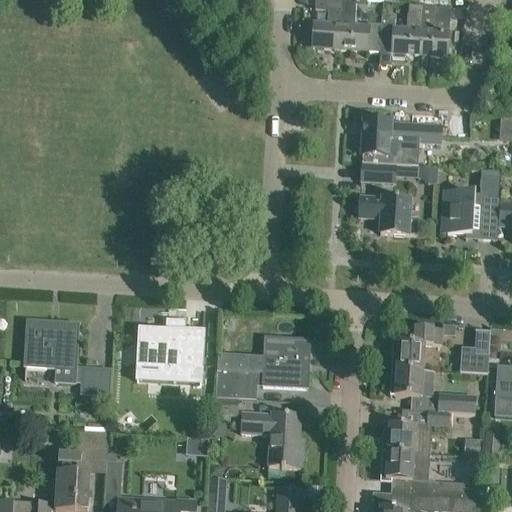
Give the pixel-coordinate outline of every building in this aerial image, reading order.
[(312,51),(339,53),(343,0),(338,0),(315,0),(315,12),(328,13),(327,29),(314,28),(312,51)] [(355,1),(343,0),(339,53),(379,55),(380,46),(381,27),(368,26),(367,31),(354,31),(354,22),(355,1)] [(381,27),(380,46),(393,47),(392,61),(405,61),(405,57),(420,58),(423,8),(412,7),(410,34),(394,33),(395,20),(382,19),(381,27)] [(423,8),(420,58),(447,60),(451,10),(423,8)] [(363,158),(363,166),(391,168),(392,143),(441,147),(442,130),(452,131),(453,117),(424,115),(423,128),(390,126),(364,124),(362,158),(363,158)] [(511,120),(500,120),(499,144),(511,145),(511,120)] [(394,168),(391,168),(363,166),(362,166),(361,183),(393,185),(394,168)] [(419,170),(418,181),(423,181),(428,186),(436,187),(437,171),(419,170)] [(501,174),(481,173),(480,197),(474,197),(474,196),(449,195),(449,211),(444,211),(443,224),(448,224),(447,236),(477,238),(477,242),(497,244),(501,174)] [(409,220),(410,202),(382,200),(382,202),(360,200),(359,220),(381,222),(380,236),(426,239),(426,238),(417,238),(419,220),(409,220)] [(511,202),(501,202),(500,232),(511,232),(511,202)] [(75,372),(76,348),(77,328),(28,325),(27,345),(26,370),(46,371),(46,370),(55,371),(55,386),(82,387),(82,397),(109,399),(111,374),(75,372)] [(138,352),(137,368),(139,368),(159,369),(201,372),(203,336),(185,335),(185,326),(176,326),(176,334),(167,334),(165,334),(140,332),(138,352)] [(393,344),(392,371),(423,373),(424,347),(442,348),(443,332),(433,331),(415,330),(406,330),(405,345),(393,344)] [(257,389),(262,389),(307,392),(310,342),(297,341),(297,343),(277,342),(277,340),(264,340),(262,375),(217,373),(215,401),(256,403),(257,389)] [(461,351),(460,375),(488,377),(489,358),(476,358),(476,352),(474,351),(461,351)] [(511,369),(497,369),(497,368),(496,368),(494,399),(511,400),(511,369)] [(423,373),(392,371),(391,387),(395,387),(394,399),(432,401),(434,374),(423,373)] [(440,397),(439,416),(450,417),(475,419),(476,399),(440,397)] [(240,405),(214,404),(213,423),(239,424),(240,405)] [(300,418),(280,417),(272,416),(272,419),(242,416),(240,437),(270,439),(268,470),(282,471),(302,472),(304,442),(299,441),(300,418)] [(450,417),(439,416),(429,416),(428,430),(449,431),(450,417)] [(382,455),(429,458),(431,440),(415,439),(415,429),(389,427),(388,439),(383,439),(382,455)] [(486,428),(483,458),(499,459),(501,429),(486,428)] [(79,511),(87,511),(88,493),(90,468),(106,469),(107,436),(78,435),(77,457),(59,455),(57,468),(62,468),(62,474),(58,473),(56,507),(0,503),(0,511),(75,511),(79,511)] [(480,443),(465,442),(464,458),(479,459),(480,443)] [(382,455),(381,481),(392,482),(392,486),(391,497),(434,499),(477,502),(485,502),(486,488),(435,486),(436,484),(428,483),(429,458),(382,455)] [(105,497),(120,498),(122,465),(107,465),(105,497)] [(222,482),(222,472),(219,468),(210,468),(209,480),(210,481),(222,482)] [(223,511),(225,482),(211,482),(209,511),(223,511)] [(298,511),(300,493),(299,493),(300,488),(273,486),(272,490),(270,490),(270,504),(279,504),(278,511),(298,511)] [(313,487),(313,497),(322,498),(323,487),(313,487)] [(477,502),(476,511),(484,511),(485,502),(477,502)] [(176,503),(176,506),(119,503),(118,511),(195,511),(196,505),(176,503)]
